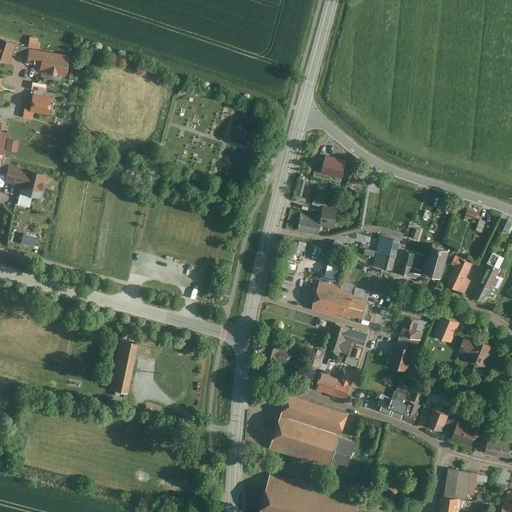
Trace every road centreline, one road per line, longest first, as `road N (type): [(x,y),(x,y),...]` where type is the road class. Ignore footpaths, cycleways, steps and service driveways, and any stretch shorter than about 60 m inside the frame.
road 1 (tertiary): [(246,338),(0,272)]
road 2 (residential): [(510,210),(384,169),(302,114)]
road 3 (residential): [(396,282),(404,238),(370,230),(320,239),(272,228)]
road 4 (secondary): [(243,368),(235,511)]
road 5 (residential): [(372,331),(255,296)]
